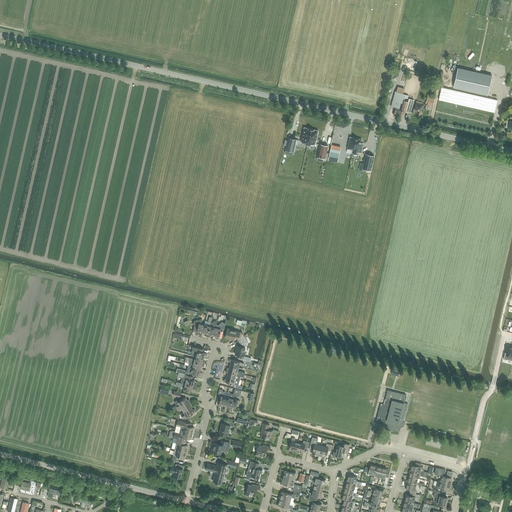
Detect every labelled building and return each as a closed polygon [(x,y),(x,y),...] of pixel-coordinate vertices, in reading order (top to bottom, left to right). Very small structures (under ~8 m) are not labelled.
[(487,95),(492,75),(458,67),(453,87),(487,95)] [(392,72),(390,78),(397,80),(399,74),(392,72)] [(439,100),(494,112),(497,100),(441,87),(439,100)] [(395,92),(391,106),(410,112),(414,100),(409,98),(408,101),(404,100),(405,98),(406,95),(403,94),(396,92),(395,92)] [(413,113),(421,115),(424,105),(416,102),(413,113)] [(311,129),(304,127),(304,128),(301,141),(305,142),(305,145),(307,145),(311,129)] [(318,130),(311,129),(307,145),(310,146),(311,143),(315,144),(318,131),(318,130)] [(288,137),(285,150),(293,151),(296,139),(288,137)] [(350,137),(347,149),(353,150),(356,138),(350,137)] [(359,152),(361,153),(363,143),(361,143),(361,140),(362,140),(362,139),(356,138),(353,150),(352,153),(358,154),(359,152)] [(320,144),(317,156),(325,158),(328,145),(320,144)] [(340,147),(332,145),(328,160),(337,162),(340,147)] [(366,154),(363,168),(371,170),(374,156),(366,154)] [(193,323),(193,324),(195,325),(193,331),(196,332),(196,334),(198,334),(199,333),(202,333),(204,325),(203,324),(203,323),(202,323),(202,320),(200,319),(200,320),(198,320),(197,320),(196,320),(195,320),(194,321),(194,322),(193,322),(193,323)] [(207,325),(204,325),(202,333),(205,334),(204,336),(207,336),(210,322),(208,321),(207,325)] [(210,322),(207,336),(210,337),(210,335),(213,336),(216,324),(213,323),(213,322),(210,322)] [(216,324),(213,336),(216,337),(215,339),(218,339),(219,338),(220,331),(221,329),(224,329),(225,323),(222,322),(219,324),(219,325),(216,324)] [(237,337),(239,340),(247,335),(246,334),(244,335),(242,331),(240,332),(235,331),(236,329),(228,327),(225,337),(233,339),(234,336),(237,337)] [(248,341),(246,338),(248,337),(247,335),(239,340),(240,343),(240,346),(237,346),(235,354),(244,356),(245,351),(244,351),(246,342),(248,341)] [(187,346),(187,349),(192,350),(190,356),(195,357),(204,359),(205,355),(207,356),(207,353),(203,352),(204,349),(197,347),(189,345),(188,345),(187,346)] [(203,362),(204,359),(195,357),(194,360),(186,358),(185,360),(204,365),(205,362),(203,362)] [(230,362),(230,365),(238,367),(239,364),(243,365),(244,363),(239,361),(229,359),(228,361),(230,362)] [(185,360),(184,363),(188,364),(188,367),(201,370),(202,367),(204,367),(204,365),(185,360)] [(237,370),(238,367),(230,365),(229,367),(227,367),(226,369),(244,374),(245,372),(237,370)] [(396,375),(398,376),(400,367),(394,365),(393,367),(391,374),(396,375)] [(185,371),(184,374),(185,374),(191,375),(191,373),(202,375),(202,373),(200,373),(201,370),(188,367),(187,369),(187,371),(185,371)] [(228,373),(227,376),(240,379),(241,376),(244,377),(244,374),(226,369),(226,372),(228,373)] [(182,378),(181,383),(195,386),(196,384),(193,383),(194,380),(192,379),(193,376),(191,375),(185,374),(184,378),(182,377),(182,378)] [(243,386),(239,385),(240,379),(227,376),(226,379),(224,378),(223,381),(234,384),(234,387),(242,389),(243,386)] [(194,389),(195,386),(181,383),(176,382),(175,385),(180,387),(180,386),(184,387),(184,390),(192,391),(192,389),(194,389)] [(236,408),(237,404),(238,405),(240,404),(240,402),(240,401),(235,399),(236,395),(241,396),(242,390),(235,388),(233,394),(230,408),(232,409),(233,407),(236,408)] [(222,405),(225,406),(227,397),(223,397),(225,392),(222,391),(223,390),(220,389),(218,394),(221,395),(218,406),(221,407),(222,405)] [(384,425),(383,428),(388,429),(387,429),(393,431),(393,430),(397,431),(399,427),(401,427),(404,425),(405,422),(403,422),(408,403),(404,402),(406,394),(387,390),(383,405),(380,405),(376,423),(384,425)] [(227,408),(230,408),(233,394),(231,393),(229,398),(227,397),(225,406),(227,406),(227,408)] [(176,405),(172,407),(174,410),(177,409),(190,401),(188,398),(187,399),(185,397),(178,401),(177,400),(175,401),(175,403),(176,405)] [(190,401),(177,409),(178,411),(182,408),(184,411),(191,407),(190,404),(191,403),(190,401)] [(185,414),(181,417),(183,419),(186,417),(187,418),(188,419),(191,417),(191,416),(190,414),(196,411),(194,408),(193,409),(191,407),(184,411),(185,414)] [(178,420),(176,426),(181,427),(180,430),(193,433),(193,432),(194,432),(195,429),(195,428),(194,428),(195,427),(191,426),(192,423),(178,420)] [(229,426),(233,427),(234,423),(227,421),(226,425),(223,424),(221,430),(220,429),(219,434),(227,436),(229,426)] [(273,431),(268,430),(269,424),(263,423),(261,433),(262,433),(261,437),(269,439),(270,434),(272,434),(273,431)] [(175,432),(173,438),(187,441),(187,438),(192,439),(192,438),(193,438),(194,435),(193,434),(193,433),(180,430),(179,433),(175,432)] [(312,437),(310,446),(314,447),(313,451),(312,453),(319,455),(321,445),(316,444),(318,438),(312,437)] [(173,438),(172,441),(173,442),(176,443),(175,449),(187,452),(188,452),(187,451),(188,446),(186,445),(187,441),(173,438)] [(292,451),(296,451),(298,443),(294,442),(295,438),(292,438),(289,448),(293,449),(292,451)] [(303,444),(298,443),(296,451),(300,453),(300,451),(303,452),(304,447),(308,448),(309,442),(304,440),(303,444)] [(224,451),(225,451),(228,452),(230,443),(222,441),(221,445),(214,443),(212,451),(220,454),(221,451),(224,451)] [(321,445),(319,455),(326,457),(328,450),(330,451),(332,445),(327,443),(326,447),(321,445)] [(337,445),(335,452),(334,452),(332,456),(338,457),(339,455),(343,457),(344,450),(348,451),(350,445),(343,443),(343,446),(337,445)] [(267,450),(270,451),(271,447),(264,445),(263,446),(259,445),(256,455),(260,456),(260,455),(265,456),(267,450)] [(175,449),(172,459),(176,460),(178,461),(179,457),(185,458),(187,453),(188,453),(188,452),(187,452),(175,449)] [(260,473),(261,473),(262,470),(257,468),(259,463),(253,462),(251,472),(247,471),(246,476),(251,478),(252,476),(259,478),(260,473)] [(179,477),(180,478),(182,472),(184,465),(177,463),(176,465),(175,466),(172,466),(171,471),(175,472),(173,477),(178,478),(179,477)] [(224,471),(227,472),(229,465),(218,463),(217,466),(207,463),(206,470),(215,472),(213,482),(221,484),(224,471)] [(368,472),(368,473),(374,475),(376,466),(370,464),(370,467),(368,472)] [(412,464),(410,470),(425,474),(425,471),(420,470),(421,466),(415,465),(412,464)] [(374,477),(373,480),(375,481),(376,475),(380,476),(382,467),(376,466),(374,475),(374,477)] [(382,467),(380,476),(383,477),(382,483),(384,483),(386,478),(388,469),(382,467)] [(436,467),(434,474),(439,475),(438,477),(441,478),(440,482),(450,484),(452,478),(444,476),(445,470),(436,467)] [(410,470),(409,476),(418,478),(418,476),(419,476),(421,475),(424,476),(425,474),(410,470)] [(295,474),(285,471),(283,478),(294,480),(295,474)] [(347,474),(346,480),(361,484),(362,482),(356,480),(357,477),(347,474)] [(409,476),(407,482),(416,484),(422,486),(422,483),(417,482),(418,478),(409,476)] [(313,480),(312,483),(324,486),(325,480),(316,477),(315,481),(313,480)] [(293,491),(294,491),(300,493),(302,486),(295,484),(295,483),(293,483),(294,480),(283,478),(282,484),(291,486),(291,487),(293,487),(293,491)] [(1,479),(0,482),(0,488),(6,490),(8,481),(1,479)] [(346,480),(344,486),(354,489),(355,485),(360,487),(361,484),(346,480)] [(434,486),(433,490),(440,491),(441,489),(448,491),(450,484),(440,482),(437,481),(435,487),(434,486)] [(19,482),(17,490),(28,492),(30,485),(19,482)] [(407,482),(405,488),(411,490),(411,492),(416,494),(416,491),(415,490),(416,484),(407,482)] [(312,483),(312,486),(314,486),(313,489),(322,492),(324,486),(312,483)] [(257,490),(259,490),(260,486),(253,484),(253,485),(248,484),(245,495),(249,496),(249,495),(255,496),(257,490)] [(344,486),(342,492),(358,496),(358,494),(359,494),(353,492),(354,489),(344,486)] [(375,488),(373,494),(383,497),(385,491),(375,488)] [(310,493),(309,498),(317,500),(317,497),(321,498),(322,492),(313,489),(312,493),(310,493)] [(282,492),(280,499),(291,501),(292,497),(294,498),(295,495),(299,496),(300,493),(294,491),(293,494),(292,494),(291,495),(282,492)] [(342,492),(341,498),(343,499),(351,501),(352,497),(357,499),(358,496),(342,492)] [(406,494),(404,500),(414,503),(415,499),(416,500),(417,496),(418,494),(416,494),(411,492),(410,495),(406,494)] [(434,492),(433,496),(436,497),(435,503),(446,506),(448,498),(442,496),(442,494),(434,492)] [(373,497),(372,500),(382,503),(383,497),(373,494),(373,497)] [(309,498),(308,501),(312,501),(310,508),(319,510),(321,504),(316,503),(317,500),(309,498)] [(290,505),(291,501),(280,499),(278,505),(288,507),(288,508),(292,509),(290,511),(297,511),(298,510),(292,509),(293,506),(290,505)] [(343,499),(341,505),(351,507),(353,501),(351,501),(343,499)] [(12,511),(15,502),(9,500),(6,511),(7,511),(12,511)] [(365,502),(364,504),(368,505),(372,506),(380,508),(382,503),(372,500),(371,503),(365,502)] [(404,500),(403,506),(412,509),(413,505),(419,507),(419,504),(414,503),(404,500)] [(427,511),(428,511),(429,511),(433,511),(432,511),(442,511),(436,510),(437,507),(424,503),(422,511),(427,511)]
